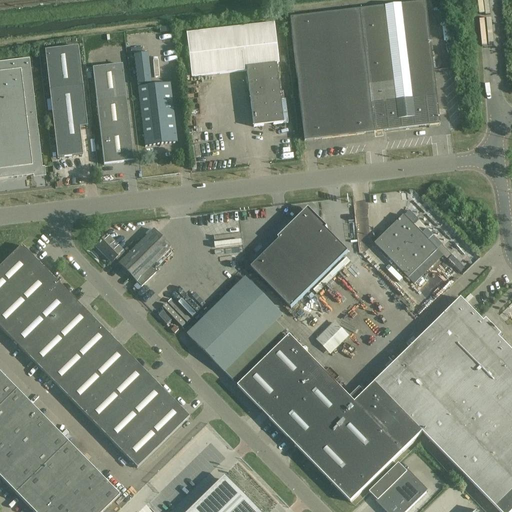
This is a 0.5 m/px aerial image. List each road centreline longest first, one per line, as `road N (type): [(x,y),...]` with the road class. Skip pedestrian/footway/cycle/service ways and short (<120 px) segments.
road 1 (residential): [(60,209),(499,156)]
road 2 (residential): [(215,406),(130,487),(0,352)]
road 3 (residential): [(215,406),(67,249),(60,209)]
road 4 (residential): [(319,511),(215,406)]
road 5 (unknown): [(361,173),(360,229),(407,289)]
road 6 (residential): [(495,121),(487,0)]
